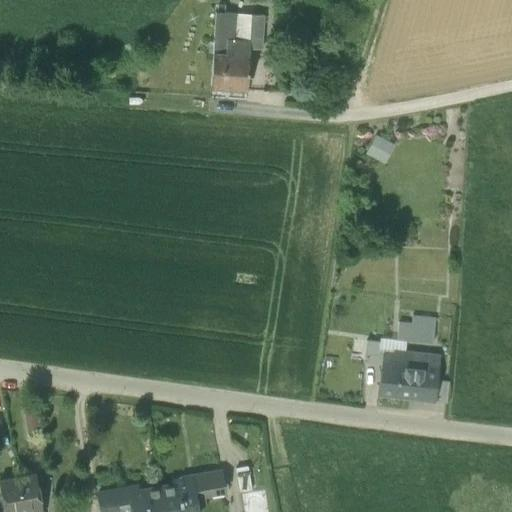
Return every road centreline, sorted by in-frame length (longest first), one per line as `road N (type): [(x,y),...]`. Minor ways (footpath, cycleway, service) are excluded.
road 1 (unclassified): [(511,86),(345,121),(0,93)]
road 2 (unclassified): [(511,437),(0,371)]
road 3 (track): [(345,121),(381,0)]
